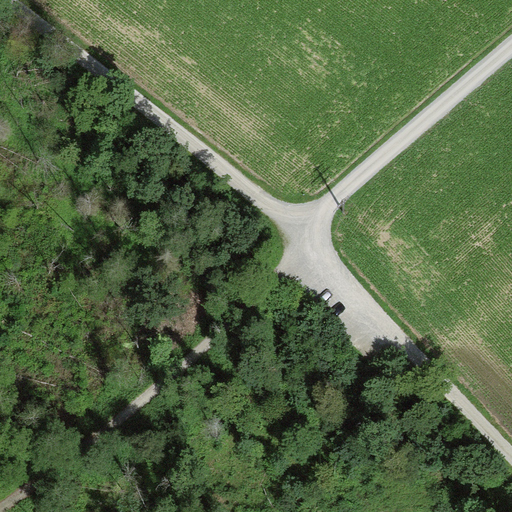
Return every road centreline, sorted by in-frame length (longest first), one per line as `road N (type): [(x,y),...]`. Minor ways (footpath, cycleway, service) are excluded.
road 1 (track): [(311,254),(0,506)]
road 2 (track): [(304,228),(10,0)]
road 3 (track): [(511,466),(311,254),(304,228)]
road 4 (track): [(511,41),(304,228)]
